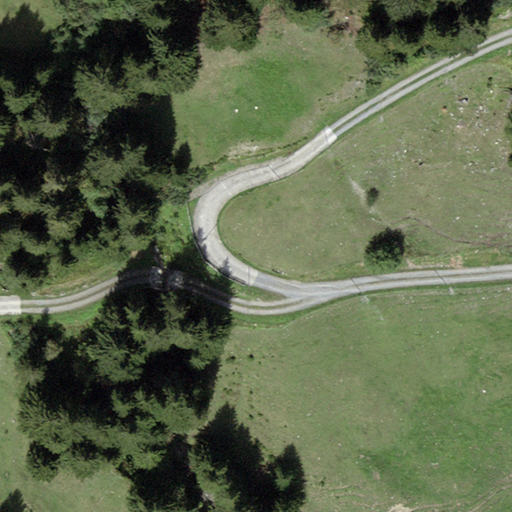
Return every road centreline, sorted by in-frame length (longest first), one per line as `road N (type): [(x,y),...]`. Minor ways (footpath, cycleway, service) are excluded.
road 1 (track): [(511,279),(316,292),(253,279),(220,262),(206,241),(205,208),(227,189),(279,171),(435,70),(511,36)]
road 2 (track): [(316,292),(295,304),(244,307),(191,283),(141,276),(55,304),(0,306)]
